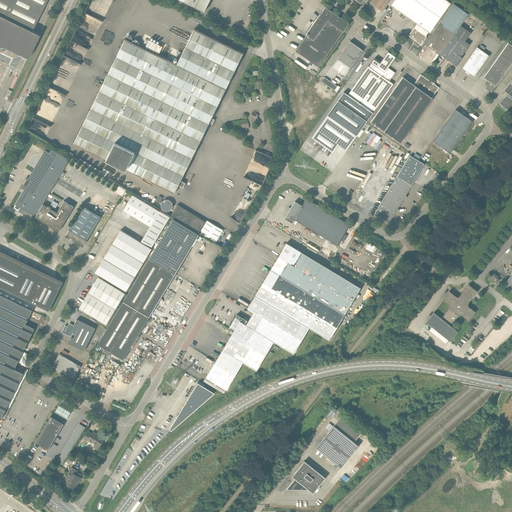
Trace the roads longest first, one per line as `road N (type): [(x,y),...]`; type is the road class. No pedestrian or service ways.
road 1 (residential): [(280,174),(383,234),(402,236),(488,127),(486,110),(332,0)]
road 2 (tertiary): [(124,511),(201,429),(301,378),(387,365),(511,386)]
road 3 (unknown): [(246,233),(68,140),(136,0)]
road 4 (residential): [(132,419),(114,420),(34,367),(72,274),(0,225)]
road 5 (residential): [(132,419),(280,174)]
road 6 (residential): [(280,174),(285,139),(260,0)]
road 7 (tertiary): [(0,152),(75,0)]
